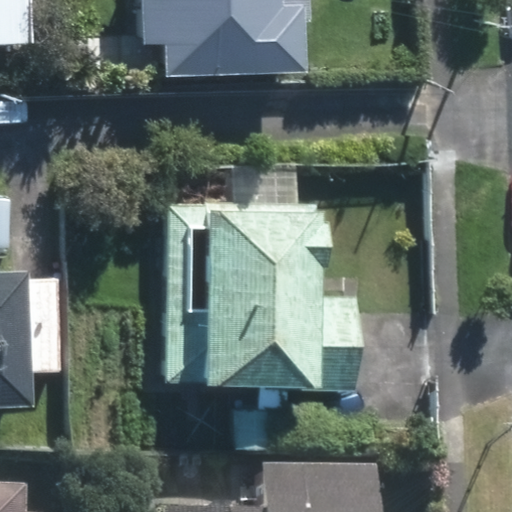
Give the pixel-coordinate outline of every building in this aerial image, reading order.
[(12,0),(0,0),(0,36),(13,37),(12,0)] [(269,1),(269,0),(128,0),(129,39),(150,39),(150,69),(291,67),(289,0),(269,1)] [(343,387),(344,295),(301,295),(301,204),(159,200),(154,378),(255,378),(255,386),(343,387)] [(18,276),(18,267),(0,267),(0,402),(21,402),(20,370),(51,369),(50,277),(18,276)] [(264,408),(224,407),(223,446),(264,446),(264,408)] [(150,508),(149,511),(364,511),(366,463),(251,463),(251,508),(150,508)] [(0,511),(14,511),(16,494),(0,493),(0,511)]
